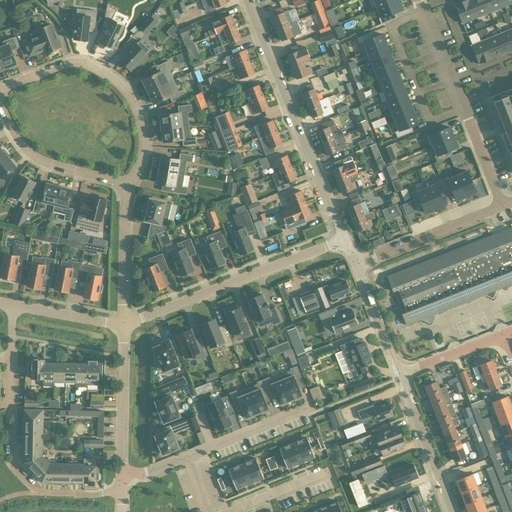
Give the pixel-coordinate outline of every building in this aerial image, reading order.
[(201,0),(206,12),(226,4),(224,0),(201,0)] [(397,0),(395,0),(377,7),(381,18),(379,19),(381,24),(394,19),(391,14),(401,10),(397,0)] [(462,23),(476,17),(468,0),(465,0),(454,5),(462,23)] [(468,0),(476,17),(490,12),(485,0),(468,0)] [(504,6),(501,0),(485,0),(490,12),(504,6)] [(112,49),(114,50),(126,25),(112,19),(116,11),(106,6),(102,28),(107,30),(101,44),(106,46),(105,49),(111,51),(112,49)] [(276,14),(272,16),(272,18),(274,23),(272,24),(274,29),(276,28),(277,29),(287,24),(288,24),(292,23),(288,11),(287,10),(284,12),(283,12),(281,8),(275,10),(276,14)] [(326,18),(333,15),(330,9),(324,11),(326,18)] [(75,30),(74,29),(74,32),(75,32),(74,39),(87,40),(89,25),(95,26),(96,11),(85,10),(85,16),(76,15),(76,17),(74,16),(73,23),(75,24),(75,30)] [(22,24),(35,19),(31,11),(19,16),(22,24)] [(231,15),(212,22),(215,28),(208,31),(210,36),(217,34),(224,31),(235,27),(231,15)] [(157,23),(151,17),(141,28),(147,34),(157,23)] [(287,24),(277,29),(281,41),(293,36),(297,35),(301,33),(296,21),(292,23),(288,24),(287,24)] [(318,34),(331,30),(330,30),(328,23),(318,27),(320,33),(318,34)] [(44,50),(45,53),(50,51),(50,52),(56,50),(56,49),(60,47),(57,38),(57,37),(56,37),(55,34),(56,33),(55,33),(52,25),(37,30),(37,32),(44,50)] [(174,25),(168,30),(173,37),(180,32),(174,25)] [(191,25),(179,30),(182,38),(190,35),(194,34),(191,25)] [(240,39),(235,27),(224,31),(217,34),(222,45),(214,49),(216,54),(225,51),(223,46),(240,39)] [(507,53),(511,50),(511,28),(499,34),(507,53)] [(331,30),(318,34),(321,43),(334,38),(331,30)] [(37,32),(31,35),(33,38),(24,42),(29,56),(38,52),(38,53),(39,52),(42,51),(43,51),(43,50),(44,50),(37,32)] [(370,33),(357,38),(359,43),(361,48),(365,46),(365,47),(367,52),(386,44),(383,36),(382,34),(375,37),(372,38),(370,33)] [(499,34),(485,40),(493,58),(507,53),(499,34)] [(4,46),(0,47),(0,56),(5,69),(8,67),(9,69),(15,67),(15,65),(16,64),(11,51),(17,48),(13,37),(2,42),(4,46)] [(493,58),(485,40),(471,45),(478,64),(493,58)] [(147,54),(146,53),(149,49),(140,41),(136,44),(120,61),(131,71),(137,64),(139,66),(148,56),(146,54),(147,54)] [(330,52),(337,49),(335,44),(327,47),(330,52)] [(386,44),(367,52),(371,61),(390,54),(387,47),(386,44)] [(194,45),(187,47),(190,54),(197,51),(194,45)] [(292,53),(287,55),(292,67),(303,63),(304,62),(311,60),(306,48),(304,48),(298,51),(297,48),(296,46),(290,48),(292,53)] [(238,66),(249,62),(245,49),(226,57),(231,69),(238,66)] [(181,61),(188,58),(185,51),(178,55),(181,61)] [(390,54),(371,61),(373,65),(375,71),(393,64),(391,57),(390,54)] [(202,68),(205,67),(203,60),(192,64),(195,71),(202,68)] [(146,87),(148,92),(172,81),(166,69),(171,67),(168,61),(155,67),(158,73),(143,80),(144,82),(142,82),(144,88),(146,87)] [(348,63),(350,70),(357,67),(354,61),(348,63)] [(254,74),(249,62),(238,66),(240,72),(236,74),(239,80),(254,74)] [(303,63),(292,67),(296,79),(307,75),(308,74),(313,73),(310,66),(306,68),(304,62),(303,63)] [(393,64),(375,71),(377,75),(379,81),(397,74),(395,67),(393,64)] [(397,74),(379,81),(381,85),(383,91),(402,83),(399,77),(397,74)] [(211,77),(204,79),(207,85),(213,83),(211,77)] [(339,86),(336,78),(326,82),(330,90),(339,86)] [(172,81),(148,92),(154,104),(169,97),(172,102),(185,96),(182,90),(177,92),(172,81)] [(342,85),(344,91),(347,96),(354,93),(349,82),(342,85)] [(402,83),(383,91),(385,95),(387,101),(405,93),(403,87),(402,83)] [(302,93),(307,105),(318,101),(311,84),(305,86),(307,91),(302,93)] [(252,101),(263,97),(259,85),(243,91),(245,97),(250,95),(252,101)] [(511,88),(492,97),(505,133),(501,134),(511,163),(511,88)] [(365,99),(362,91),(356,94),(359,101),(365,99)] [(193,96),(199,110),(208,106),(202,92),(193,96)] [(405,93),(387,101),(389,105),(391,111),(409,103),(407,98),(405,93)] [(263,97),(252,101),(248,103),(252,115),(268,109),(263,97)] [(370,105),(367,98),(365,99),(359,101),(361,108),(370,105)] [(318,101),(307,105),(311,117),(327,111),(324,105),(320,106),(318,101)] [(409,103),(391,111),(393,115),(395,120),(413,113),(411,107),(409,103)] [(161,129),(189,125),(187,112),(192,112),(191,104),(178,106),(179,113),(159,115),(161,129)] [(218,115),(212,117),(219,135),(230,130),(232,130),(225,112),(218,115)] [(399,130),(395,132),(397,137),(398,137),(410,132),(409,128),(408,127),(411,126),(417,123),(415,117),(413,113),(395,120),(397,125),(399,130)] [(266,137),(277,132),(273,120),(255,127),(259,139),(266,137)] [(333,139),(342,135),(340,129),(336,131),(333,125),(334,125),(332,120),(320,125),(322,129),(317,131),(321,143),(333,139)] [(191,137),(189,125),(161,129),(161,130),(160,130),(161,135),(162,135),(163,142),(182,139),(183,146),(196,144),(195,137),(191,137)] [(366,126),(359,128),(361,134),(369,131),(366,126)] [(437,126),(424,131),(426,137),(429,136),(433,145),(453,137),(449,127),(439,131),(437,126)] [(230,130),(219,135),(220,136),(224,147),(226,152),(241,145),(234,129),(232,130),(230,130)] [(275,151),(273,147),(282,144),(277,132),(266,137),(259,139),(265,155),(275,151)] [(369,146),(373,144),(375,143),(372,135),(372,134),(366,137),(366,138),(367,139),(369,146)] [(345,142),(342,135),(333,139),(321,143),(326,156),(346,148),(344,142),(345,142)] [(219,136),(211,139),(214,149),(223,146),(219,136)] [(453,137),(433,146),(437,155),(434,156),(437,162),(449,156),(447,151),(457,147),(453,137)] [(366,147),(369,154),(376,151),(373,144),(369,146),(366,147)] [(395,161),(391,152),(383,155),(387,164),(395,161)] [(459,152),(450,157),(452,162),(461,158),(459,152)] [(159,170),(184,174),(187,162),(192,163),(193,156),(180,153),(179,160),(161,157),(159,170)] [(234,155),(228,157),(233,169),(239,167),(234,155)] [(280,172),(291,167),(287,155),(271,161),(273,168),(277,166),(280,172)] [(7,156),(0,162),(0,188),(6,184),(2,178),(16,167),(7,156)] [(332,169),(337,181),(357,173),(351,156),(335,163),(337,167),(332,169)] [(262,168),(269,167),(267,158),(260,159),(262,168)] [(372,162),(374,167),(383,163),(381,158),(379,159),(372,162)] [(383,163),(374,167),(376,172),(385,168),(383,163)] [(296,179),(291,167),(280,172),(270,175),(277,193),(289,188),(287,183),(296,179)] [(383,170),(388,183),(391,182),(386,168),(383,170)] [(182,187),(184,174),(159,170),(158,171),(157,171),(156,176),(157,176),(156,183),(174,186),(173,193),(186,195),(188,188),(182,187)] [(248,176),(245,170),(240,173),(242,179),(248,176)] [(467,171),(458,175),(466,196),(476,191),(467,171)] [(362,185),(357,174),(338,182),(341,194),(346,192),(349,197),(359,193),(357,187),(362,185)] [(447,177),(441,179),(446,192),(452,190),(456,200),(466,196),(458,175),(448,179),(447,177)] [(31,191),(35,183),(23,176),(17,188),(14,186),(10,194),(25,202),(28,196),(29,197),(31,192),(31,191)] [(238,182),(240,187),(252,183),(250,178),(243,181),(243,180),(238,182)] [(436,184),(426,188),(435,209),(445,204),(441,194),(446,192),(441,179),(435,182),(436,184)] [(46,203),(54,205),(59,186),(58,186),(58,185),(53,183),(53,185),(47,183),(42,201),(36,199),(32,212),(39,214),(40,209),(45,210),(46,203)] [(252,183),(240,187),(242,191),(247,189),(247,191),(254,188),(252,183)] [(59,186),(54,205),(52,212),(65,215),(63,220),(70,222),(74,209),(67,208),(72,190),(59,186)] [(410,198),(406,188),(400,191),(404,201),(410,198)] [(416,190),(410,192),(415,205),(421,203),(425,213),(435,209),(426,188),(417,192),(416,190)] [(294,207),(305,203),(300,190),(285,197),(287,203),(291,201),(294,207)] [(104,208),(106,200),(105,200),(105,198),(98,196),(98,198),(92,196),(90,202),(83,200),(76,228),(90,231),(93,219),(101,221),(103,213),(105,214),(106,208),(104,208)] [(147,238),(165,230),(172,203),(165,202),(151,199),(151,198),(150,198),(149,199),(150,199),(148,206),(146,213),(145,220),(144,221),(145,221),(146,221),(150,222),(147,238)] [(347,208),(352,220),(363,216),(357,199),(351,201),(352,206),(347,208)] [(247,206),(250,213),(262,209),(259,201),(247,206)] [(294,207),(282,212),(287,224),(285,224),(287,230),(300,224),(298,219),(310,215),(305,203),(294,207)] [(397,203),(382,209),(386,221),(402,215),(397,203)] [(29,211),(21,207),(14,224),(22,227),(29,211)] [(213,207),(204,210),(212,231),(221,227),(213,207)] [(253,250),(248,235),(255,232),(247,211),(234,216),(239,230),(231,233),(240,255),(253,250)] [(374,218),(372,212),(364,215),(363,216),(352,220),(357,232),(372,226),(370,219),(374,218)] [(259,220),(254,223),(256,228),(268,223),(266,218),(259,220)] [(284,236),(295,233),(293,228),(282,232),(284,236)] [(406,325),(421,319),(430,323),(433,315),(481,296),(484,295),(493,299),(497,290),(511,283),(511,233),(510,228),(387,276),(393,292),(398,290),(405,308),(400,310),(406,325)] [(47,235),(49,236),(58,237),(60,231),(49,229),(47,235)] [(69,240),(86,243),(87,243),(89,235),(70,230),(68,239),(69,240)] [(225,263),(219,249),(226,246),(221,231),(213,234),(206,237),(209,243),(203,246),(211,268),(225,263)] [(166,232),(158,235),(162,245),(170,242),(166,232)] [(48,242),(58,244),(59,238),(58,237),(49,236),(48,242)] [(98,245),(105,247),(107,240),(93,237),(92,244),(98,245)] [(68,246),(69,240),(68,239),(59,238),(58,244),(68,246)] [(188,273),(194,271),(188,256),(196,253),(190,239),(177,244),(180,250),(172,254),(180,276),(182,275),(183,277),(189,275),(188,273)] [(13,255),(5,254),(0,277),(2,277),(2,279),(8,281),(9,278),(14,280),(17,264),(25,266),(29,243),(16,241),(13,255)] [(87,243),(86,243),(85,251),(97,253),(98,245),(92,244),(87,243)] [(149,259),(151,266),(144,269),(147,277),(145,278),(147,284),(149,283),(152,291),(166,286),(160,272),(168,269),(162,254),(149,259)] [(41,257),(40,264),(31,263),(27,286),(41,289),(44,274),(51,275),(53,268),(54,261),(54,260),(41,257)] [(79,278),(82,265),(82,263),(74,262),(72,269),(59,266),(54,289),(68,292),(71,277),(79,278)] [(82,265),(79,278),(78,280),(86,282),(83,297),(97,300),(99,292),(101,292),(102,286),(100,285),(102,276),(93,275),(95,268),(82,265)] [(312,290),(299,295),(299,296),(306,314),(307,314),(319,309),(321,309),(331,305),(330,302),(350,295),(344,281),(328,287),(324,288),(324,287),(323,286),(313,290),(312,290)] [(272,322),(273,324),(281,321),(276,308),(269,311),(268,307),(266,301),(265,302),(262,294),(248,300),(256,320),(257,320),(260,327),(272,322)] [(231,310),(225,313),(233,332),(233,334),(241,331),(243,335),(244,338),(251,335),(249,333),(248,328),(248,326),(240,307),(237,308),(237,306),(231,308),(231,310)] [(339,315),(335,307),(318,314),(323,326),(331,323),(335,333),(358,324),(352,310),(339,315)] [(212,320),(202,324),(211,347),(223,342),(225,346),(233,343),(225,325),(218,328),(216,322),(214,319),(212,320)] [(287,330),(290,339),(299,336),(295,327),(287,330)] [(197,359),(208,355),(202,341),(196,344),(191,330),(177,335),(186,358),(195,354),(197,359)] [(251,340),(257,356),(264,354),(258,338),(251,340)] [(342,351),(350,371),(352,370),(352,371),(355,370),(357,375),(367,371),(365,366),(366,365),(366,364),(371,362),(366,350),(368,350),(364,342),(362,343),(360,338),(344,345),(346,349),(342,351)] [(157,356),(156,356),(158,363),(160,363),(163,370),(178,364),(168,340),(162,342),(163,344),(154,348),(157,356)] [(287,341),(279,344),(282,352),(290,349),(287,341)] [(305,352),(304,349),(302,344),(293,347),(297,355),(305,352)] [(292,348),(283,352),(285,357),(294,354),(292,348)] [(480,375),(495,370),(492,360),(490,361),(488,355),(474,360),(480,375)] [(43,363),(43,360),(32,359),(32,363),(31,363),(28,363),(28,365),(28,373),(28,377),(31,377),(31,378),(43,378),(43,363)] [(86,360),(86,364),(87,364),(86,379),(86,385),(98,385),(98,379),(102,379),(102,375),(102,366),(102,365),(99,365),(99,364),(98,364),(98,361),(86,360)] [(43,363),(43,378),(43,387),(54,387),(54,382),(54,364),(44,363),(43,363)] [(54,364),(54,382),(65,382),(65,364),(54,364)] [(65,382),(75,382),(76,364),(65,364),(65,382)] [(86,385),(86,379),(87,364),(86,364),(76,364),(75,382),(75,387),(86,387),(86,385)] [(291,371),(281,375),(290,400),(295,398),(295,400),(301,398),(300,396),(302,395),(297,384),(303,382),(296,367),(291,369),(291,371)] [(463,382),(469,380),(466,370),(459,373),(463,382)] [(501,385),(495,370),(480,375),(486,391),(501,385)] [(269,377),(263,380),(269,395),(275,393),(279,405),(281,404),(282,406),(287,404),(286,401),(290,400),(281,375),(270,379),(269,377)] [(372,378),(364,381),(351,386),(354,393),(367,388),(375,385),(372,378)] [(162,394),(169,391),(187,385),(184,379),(156,390),(158,396),(162,394)] [(258,384),(247,388),(257,413),(261,412),(262,413),(268,411),(267,409),(268,408),(264,398),(269,395),(263,380),(257,382),(258,384)] [(472,388),(469,380),(463,382),(466,390),(472,388)] [(425,386),(430,399),(442,394),(447,392),(445,387),(439,389),(437,382),(425,386)] [(191,396),(197,394),(195,389),(193,389),(191,384),(187,385),(191,396)] [(319,386),(309,389),(314,401),(323,397),(319,386)] [(384,391),(386,397),(398,393),(395,386),(384,391)] [(236,391),(230,393),(236,409),(241,407),(246,418),(247,417),(248,419),(254,417),(253,415),(257,413),(247,388),(236,393),(236,391)] [(164,398),(156,402),(163,422),(179,416),(169,391),(162,394),(164,398)] [(369,405),(386,397),(383,391),(366,399),(369,405)] [(430,399),(435,411),(446,407),(442,394),(430,399)] [(227,397),(208,404),(211,412),(209,413),(212,420),(214,419),(218,429),(223,427),(224,429),(231,426),(230,425),(231,424),(226,412),(232,409),(227,397)] [(496,415),(511,408),(511,406),(508,397),(492,403),(496,415)] [(471,404),(477,422),(483,420),(478,408),(483,406),(481,400),(471,404)] [(361,420),(376,414),(379,420),(393,415),(388,402),(374,408),(373,404),(357,410),(361,420)] [(435,411),(439,424),(451,419),(456,417),(457,417),(452,405),(446,407),(435,411)] [(346,423),(340,408),(328,413),(334,428),(346,423)] [(511,408),(496,415),(501,426),(511,421),(511,408)] [(42,455),(42,421),(42,410),(25,409),(24,430),(22,429),(22,435),(24,435),(24,452),(21,452),(21,458),(24,458),(23,462),(27,466),(26,467),(37,478),(38,478),(42,481),(46,481),(46,484),(52,484),(52,482),(69,482),(69,484),(75,484),(75,482),(83,482),(83,486),(95,486),(95,480),(98,480),(99,472),(95,472),(95,467),(84,466),(84,464),(50,464),(42,455)] [(104,411),(80,411),(75,410),(70,410),(68,410),(68,416),(98,416),(98,437),(103,437),(104,411)] [(195,415),(186,419),(189,427),(191,432),(200,428),(195,415)] [(439,424),(444,436),(456,431),(454,425),(458,423),(456,417),(451,419),(439,424)] [(189,427),(186,419),(180,421),(184,430),(189,427)] [(482,434),(487,431),(483,420),(477,422),(482,434)] [(511,421),(501,426),(505,438),(511,434),(511,421)] [(169,425),(157,430),(158,434),(155,435),(162,454),(164,453),(165,455),(169,453),(169,451),(178,447),(169,425)] [(355,436),(360,434),(357,425),(352,428),(355,436)] [(360,434),(355,436),(352,437),(340,442),(342,448),(350,445),(354,443),(355,444),(368,439),(371,448),(379,446),(402,437),(399,430),(397,431),(395,427),(371,436),(368,430),(360,434)] [(456,431),(444,436),(449,448),(461,444),(456,431)] [(492,443),(487,431),(482,434),(486,445),(492,443)] [(511,434),(505,438),(507,444),(503,446),(505,450),(509,448),(509,449),(511,447),(511,434)] [(402,437),(379,446),(383,456),(404,448),(402,444),(404,443),(402,437)] [(307,438),(294,443),(298,453),(311,447),(307,438)] [(293,443),(280,449),(283,458),(297,453),(293,443)] [(492,443),(486,445),(490,456),(496,454),(492,443)] [(461,444),(449,448),(454,461),(466,456),(461,444)] [(311,447),(298,453),(302,463),(315,457),(311,447)] [(477,451),(480,458),(488,455),(485,448),(477,451)] [(349,450),(343,452),(345,459),(352,456),(349,450)] [(297,453),(284,459),(288,468),(301,463),(297,453)] [(490,456),(494,468),(500,465),(505,464),(504,463),(503,464),(501,458),(498,459),(496,454),(490,456)] [(382,464),(379,457),(349,468),(352,475),(382,464)] [(256,459),(243,464),(246,473),(260,468),(256,459)] [(242,464),(228,470),(232,479),(246,473),(242,464)] [(367,483),(388,474),(384,465),(363,473),(367,483)] [(393,481),(395,486),(418,477),(413,465),(390,474),(391,475),(387,477),(390,483),(393,481)] [(500,465),(494,468),(501,484),(511,480),(509,474),(504,476),(500,465)] [(486,469),(490,481),(496,478),(492,466),(486,469)] [(260,468),(247,474),(251,483),(264,478),(260,468)] [(246,474),(232,479),(237,489),(250,483),(246,474)] [(460,492),(477,486),(472,474),(456,480),(460,492)] [(496,478),(490,481),(495,492),(501,490),(496,478)] [(358,479),(349,483),(359,507),(368,503),(358,479)] [(460,492),(465,504),(481,497),(477,486),(460,492)] [(503,490),(508,502),(511,500),(511,495),(509,487),(503,490)] [(427,511),(419,492),(413,494),(410,488),(399,492),(402,499),(405,498),(410,511),(427,511)] [(501,490),(495,492),(499,503),(505,501),(501,490)] [(481,497),(465,504),(467,511),(477,511),(485,509),(481,497)] [(509,511),(505,501),(499,503),(502,511),(509,511)] [(328,506),(330,511),(341,511),(338,502),(328,506)]
